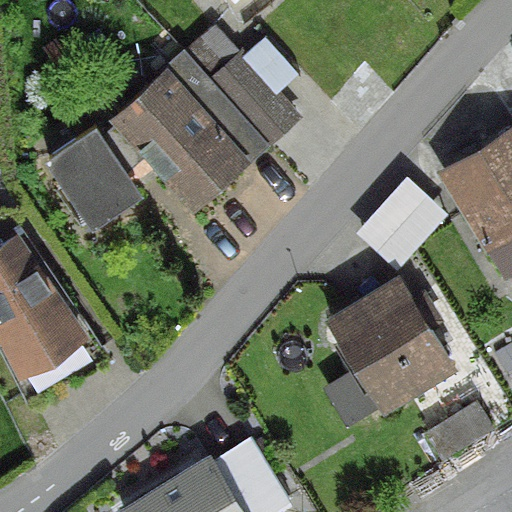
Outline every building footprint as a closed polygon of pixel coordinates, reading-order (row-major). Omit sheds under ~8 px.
[(260,141),(290,114),(237,54),(223,67),(197,37),(180,51),(260,141)] [(139,142),(192,201),(237,161),(184,103),(203,87),(175,56),(112,112),(121,123),(101,141),(90,125),(44,156),(87,221),(133,190),(117,165),(139,142)] [(511,128),(443,170),(501,266),(511,259),(511,128)] [(416,169),(374,227),(416,258),(459,200),(416,169)] [(4,217),(0,219),(0,346),(23,391),(94,349),(38,267),(28,274),(17,256),(27,250),(4,217)] [(394,279),(328,320),(378,401),(444,360),(422,324),(432,318),(419,297),(409,303),(394,279)] [(487,425),(472,401),(421,432),(436,457),(487,425)] [(119,511),(118,511),(236,511),(204,460),(119,511)]
